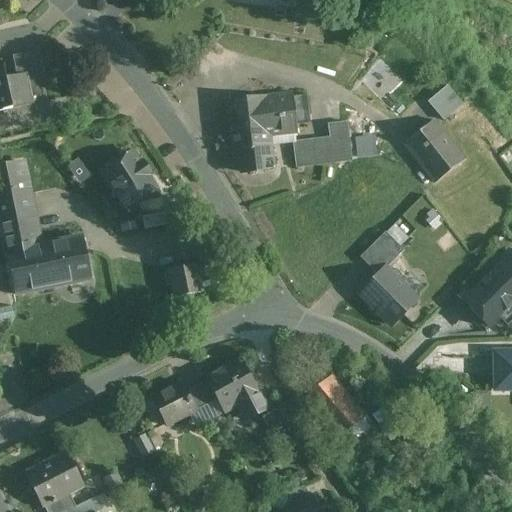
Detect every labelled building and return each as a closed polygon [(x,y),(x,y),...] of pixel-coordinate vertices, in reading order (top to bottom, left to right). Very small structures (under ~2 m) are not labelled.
[(359,0),(341,0),(340,14),(335,14),(334,25),(353,26),(354,15),(359,16),(359,0)] [(2,67),(0,67),(0,112),(32,105),(28,87),(39,84),(37,74),(25,77),(25,75),(5,79),(2,67)] [(86,84),(67,88),(69,96),(73,99),(89,96),(86,84)] [(446,87),(428,103),(443,121),(461,106),(446,87)] [(291,95),(226,102),(232,152),(271,148),(270,138),(295,136),(293,118),(308,116),(306,97),(291,98),(291,95)] [(433,123),(404,146),(419,164),(434,183),(463,160),(433,123)] [(345,124),(327,126),(328,139),(329,139),(330,151),(348,149),(345,124)] [(328,139),(294,143),(291,143),(294,168),(350,161),(348,149),(330,151),(329,139),(328,139)] [(271,148),(232,152),(233,162),(239,162),(240,174),(273,170),(271,148)] [(131,153),(116,162),(111,161),(105,165),(104,170),(101,172),(103,174),(102,179),(106,187),(112,188),(125,209),(155,190),(146,177),(149,175),(141,164),(139,165),(131,153)] [(19,163),(0,166),(0,212),(8,252),(35,246),(19,163)] [(434,183),(419,164),(409,173),(423,192),(434,183)] [(167,212),(141,218),(144,230),(169,224),(167,212)] [(384,233),(359,259),(377,277),(384,270),(403,252),(384,233)] [(8,252),(7,252),(15,294),(89,279),(80,237),(35,246),(8,252)] [(511,254),(476,289),(479,292),(474,297),(465,305),(466,309),(468,313),(470,316),(473,320),(477,323),(483,326),(488,328),(497,319),(506,328),(511,322),(511,254)] [(195,264),(167,270),(172,298),(201,292),(195,264)] [(384,270),(377,277),(359,295),(390,327),(415,301),(384,270)] [(474,297),(462,285),(453,294),(465,305),(474,297)] [(511,353),(495,354),(495,390),(511,390),(511,353)] [(239,361),(205,379),(205,381),(216,401),(205,406),(212,419),(223,413),(237,406),(245,422),(266,411),(239,361)] [(345,397),(329,378),(303,399),(319,418),(345,397)] [(205,381),(195,386),(205,406),(216,401),(205,381)] [(179,384),(149,399),(158,416),(162,414),(167,424),(163,426),(164,427),(194,412),(183,392),(179,384)] [(195,386),(183,392),(194,412),(205,406),(195,386)] [(511,426),(498,411),(498,395),(489,395),(490,415),(508,435),(511,431),(511,426)] [(345,397),(319,418),(337,440),(363,419),(345,397)] [(278,409),(261,419),(273,440),(288,432),(278,409)] [(136,436),(141,455),(157,451),(152,432),(136,436)] [(65,452),(23,473),(41,510),(43,509),(69,496),(83,489),(65,452)] [(303,486),(283,496),(290,508),(309,499),(303,486)] [(69,496),(43,509),(44,511),(67,511),(75,509),(69,496)] [(290,508),(282,511),(317,511),(310,498),(309,499),(290,508)]
